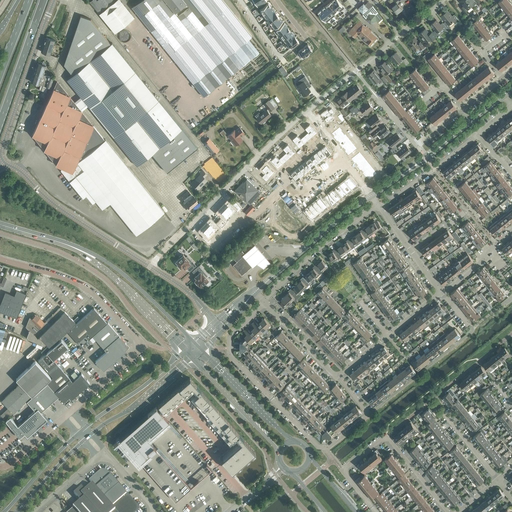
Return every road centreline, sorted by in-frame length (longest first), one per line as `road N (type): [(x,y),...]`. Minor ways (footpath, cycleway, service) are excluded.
road 1 (residential): [(340,376),(368,414),(325,447),(232,360),(230,335),(264,301)]
road 2 (unclassified): [(0,258),(84,287),(140,343),(67,414)]
road 3 (unclassified): [(149,266),(307,111)]
road 4 (tertiary): [(149,266),(3,162)]
road 5 (tertiary): [(0,152),(54,0)]
road 6 (tertiary): [(256,292),(371,195)]
road 7 (residential): [(264,301),(379,206)]
road 8 (residential): [(213,459),(171,412),(182,402),(222,447),(218,455)]
road 9 (secondary): [(194,345),(122,273),(90,256)]
road 10 (secondary): [(90,256),(185,352)]
road 11 (secondary): [(295,442),(201,352)]
road 12 (secondary): [(88,436),(192,359)]
road 13 (primary): [(0,122),(43,0)]
road 14 (secondary): [(185,352),(82,430)]
road 15 (secondary): [(192,359),(278,454)]
